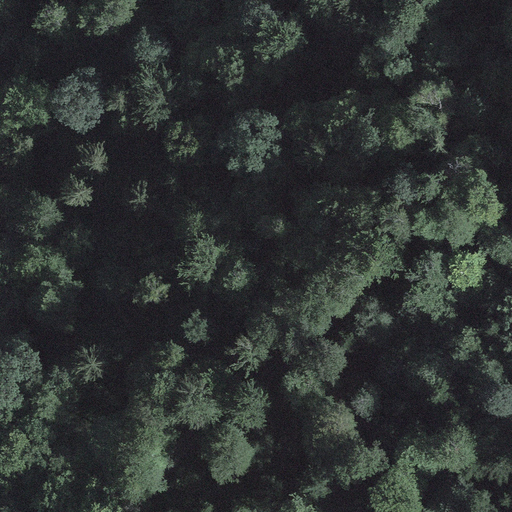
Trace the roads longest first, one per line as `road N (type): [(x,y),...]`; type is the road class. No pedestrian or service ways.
road 1 (track): [(135,511),(161,470),(242,392),(373,286),(483,222),(511,215)]
road 2 (track): [(408,511),(443,430),(465,301),(511,243)]
